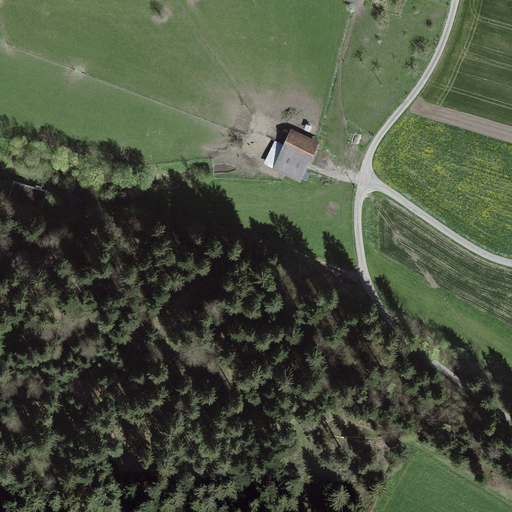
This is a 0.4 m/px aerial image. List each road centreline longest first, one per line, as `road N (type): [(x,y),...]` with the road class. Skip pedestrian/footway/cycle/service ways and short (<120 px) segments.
road 1 (track): [(511,431),(377,305),(358,242),(365,179)]
road 2 (track): [(454,0),(428,74),(376,136),(365,179)]
road 3 (unclassified): [(511,266),(481,257),(365,179)]
